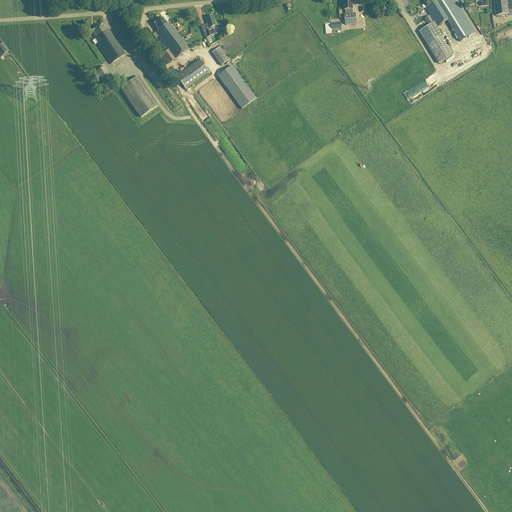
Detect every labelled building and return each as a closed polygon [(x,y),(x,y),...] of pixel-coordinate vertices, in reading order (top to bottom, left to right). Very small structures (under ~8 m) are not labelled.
[(353,10),(351,0),(343,0),(344,11),(345,10),(345,14),(352,14),(352,10),(353,10)] [(437,28),(448,21),(460,42),(475,33),(453,0),(441,0),(440,1),(439,0),(422,0),(425,4),(424,5),(428,10),(427,11),(430,16),(435,23),(419,32),(439,64),(454,55),(450,48),(437,28)] [(511,10),(511,0),(493,0),(496,17),(509,15),(508,10),(511,10)] [(355,14),(344,15),(345,25),(356,24),(355,14)] [(213,18),(212,16),(210,17),(209,16),(207,18),(207,19),(205,19),(209,29),(209,30),(205,32),(207,37),(216,34),(214,30),(213,27),(216,26),(215,23),(216,23),(215,20),(214,20),(213,18)] [(428,25),(433,22),(429,16),(424,19),(428,25)] [(169,65),(189,50),(174,29),(174,30),(172,27),(171,27),(168,23),(167,25),(162,18),(154,25),(158,31),(155,33),(168,50),(162,55),(169,65)] [(111,65),(125,55),(109,30),(106,32),(102,25),(92,32),(97,38),(95,39),(98,43),(97,44),(111,65)] [(131,54),(140,47),(128,29),(118,35),(131,54)] [(212,51),(220,63),(229,57),(221,46),(212,51)] [(175,76),(179,80),(186,90),(209,73),(200,60),(180,74),(180,73),(175,76)] [(115,83),(104,67),(92,75),(103,92),(115,83)] [(224,72),(218,77),(240,107),(242,110),(257,100),(232,67),(224,72)] [(442,77),(445,82),(460,74),(457,69),(442,77)] [(157,106),(137,77),(121,88),(141,118),(157,106)]
